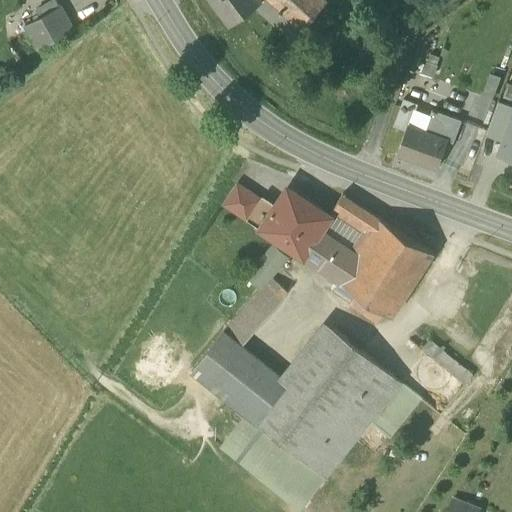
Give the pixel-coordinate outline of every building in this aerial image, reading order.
[(211,0),(230,24),(255,5),(261,0),(211,0)] [(327,0),(261,0),(255,5),(293,40),(327,0)] [(26,23),(39,47),(74,29),(60,4),(26,23)] [(492,101),(502,75),(491,71),(481,97),(492,101)] [(500,101),(511,104),(511,82),(508,81),(500,101)] [(394,125),(407,129),(409,124),(410,124),(416,107),(418,103),(404,98),(394,125)] [(486,133),(504,140),(511,119),(511,104),(500,101),(498,100),(486,133)] [(425,130),(431,113),(416,107),(410,124),(425,130)] [(431,113),(425,130),(448,138),(454,141),(462,119),(433,108),(431,113)] [(511,155),(511,119),(504,140),(500,151),(511,155)] [(437,167),(448,138),(425,130),(410,124),(409,124),(407,129),(398,153),(437,167)] [(260,197),(238,183),(225,202),(248,218),(261,198),(260,197)] [(272,207),(260,226),(303,254),(322,229),(332,214),(292,187),(277,210),(272,207)] [(335,204),(351,215),(359,203),(344,193),(335,204)] [(261,198),(248,218),(260,226),(272,207),(275,202),(263,194),(260,197),(261,198)] [(434,252),(359,203),(351,215),(373,230),(357,253),(339,278),(357,291),(386,310),(392,315),(434,252)] [(336,213),(324,230),(350,248),(362,231),(336,213)] [(303,254),(339,278),(357,253),(350,248),(324,230),(322,229),(303,254)] [(245,275),(261,288),(272,276),(273,276),(290,256),(273,242),(245,275)] [(289,290),(273,276),(272,276),(261,288),(226,330),(244,344),(289,290)] [(378,322),(386,310),(357,291),(350,303),(378,322)] [(324,318),(280,373),(292,382),(335,328),(324,318)] [(259,423),(301,456),(376,360),(335,328),(292,382),(259,423)] [(192,370),(240,407),(272,367),(244,344),(226,330),(225,329),(192,370)] [(421,350),(465,384),(474,373),(430,338),(421,350)] [(327,477),(371,422),(403,381),(376,360),(301,456),(327,477)] [(280,373),(272,367),(240,407),(248,414),(259,423),(292,382),(280,373)] [(421,396),(403,381),(371,422),(390,436),(421,396)] [(223,445),(302,508),(327,477),(301,456),(259,423),(248,414),(223,445)] [(448,511),(477,511),(479,508),(454,498),(448,511)]
